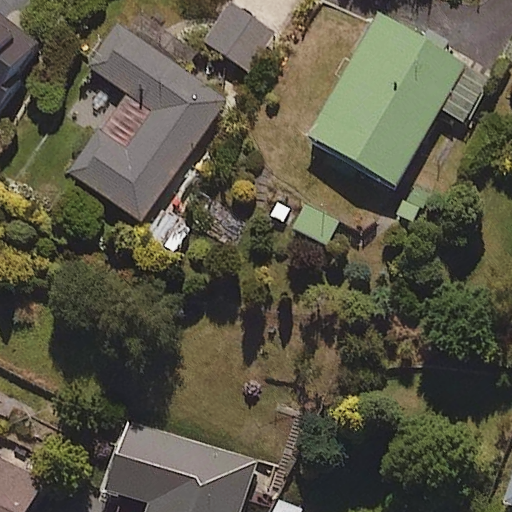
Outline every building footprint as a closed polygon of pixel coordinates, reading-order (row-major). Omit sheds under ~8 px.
[(276,31),(231,3),(205,46),(250,73),(276,31)] [(0,16),(0,103),(41,46),(0,16)] [(464,67),(376,17),(306,141),(394,191),(464,67)] [(120,25),(91,67),(157,112),(130,153),(95,130),(63,177),(144,232),(233,103),(120,25)] [(341,226),(306,208),(292,235),(327,252),(341,226)] [(243,511),(260,461),(128,418),(104,492),(147,506),(145,511),(243,511)] [(0,511),(26,511),(42,481),(0,459),(0,511)]
